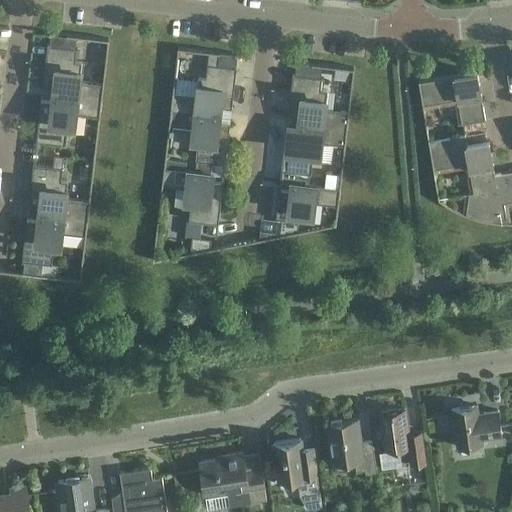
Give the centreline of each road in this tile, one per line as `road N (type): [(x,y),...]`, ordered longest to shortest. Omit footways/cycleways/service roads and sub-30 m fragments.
road 1 (residential): [(0,457),(244,418),(297,389),(511,357)]
road 2 (residential): [(0,213),(27,0)]
road 3 (residential): [(244,227),(269,16)]
road 4 (residential): [(269,16),(411,30)]
road 5 (residential): [(136,0),(269,16)]
